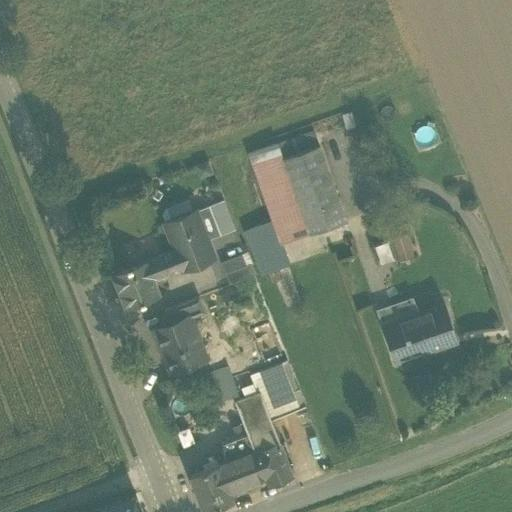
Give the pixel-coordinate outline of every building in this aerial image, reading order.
[(313,129),(277,142),(282,157),(318,144),(313,129)] [(277,142),(248,153),(280,243),(309,232),(282,157),(277,142)] [(318,144),(282,157),(309,232),(345,220),(318,144)] [(390,204),(380,208),(385,223),(395,219),(390,204)] [(219,234),(208,205),(195,210),(206,240),(219,234)] [(195,210),(164,222),(174,248),(181,268),(182,269),(198,263),(203,250),(210,248),(206,240),(195,210)] [(278,267),(262,224),(246,230),(262,273),(278,267)] [(379,263),(412,253),(406,232),(372,243),(379,263)] [(174,248),(110,273),(124,308),(159,294),(154,279),(181,268),(174,248)] [(241,254),(220,262),(229,284),(255,273),(250,262),(245,265),(241,254)] [(197,296),(164,310),(169,324),(189,315),(190,317),(203,311),(197,296)] [(444,303),(418,312),(414,300),(378,313),(394,360),(456,338),(444,303)] [(169,324),(154,330),(170,371),(187,364),(184,358),(202,351),(196,337),(198,336),(190,317),(189,315),(169,324)] [(286,361),(249,375),(256,392),(259,391),(270,420),(304,406),(298,388),(297,389),(286,361)] [(226,368),(211,373),(219,396),(235,391),(226,368)] [(256,392),(235,401),(246,431),(254,450),(278,441),(271,420),(270,420),(259,391),(256,392)] [(229,459),(188,475),(202,511),(233,500),(229,490),(264,477),(254,450),(246,431),(222,440),(229,459)] [(278,441),(254,450),(264,477),(267,486),(292,476),(278,441)] [(141,511),(134,494),(89,511),(141,511)]
